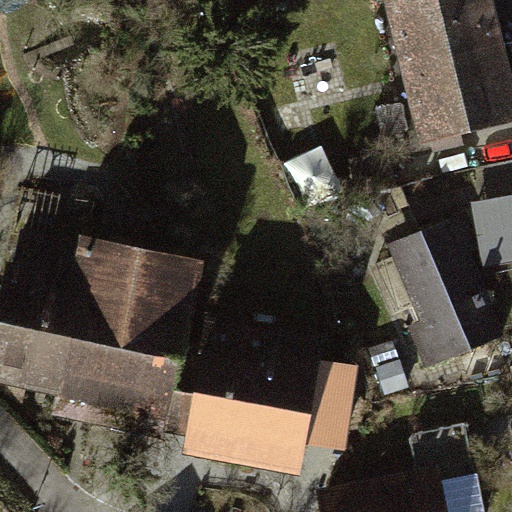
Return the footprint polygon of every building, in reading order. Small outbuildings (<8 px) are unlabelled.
[(511,0),(401,0),(436,150),(511,132),(511,0)] [(511,190),(481,194),(489,260),(511,257),(511,190)] [(511,342),(511,322),(470,219),(399,248),(426,316),(412,321),(434,374),(511,342)] [(224,266),(22,230),(0,352),(0,386),(69,398),(64,425),(192,448),(224,266)] [(338,348),(221,329),(200,460),(317,479),(322,451),(357,457),(371,374),(335,369),(338,348)] [(464,511),(456,470),(325,497),(328,511),(464,511)]
